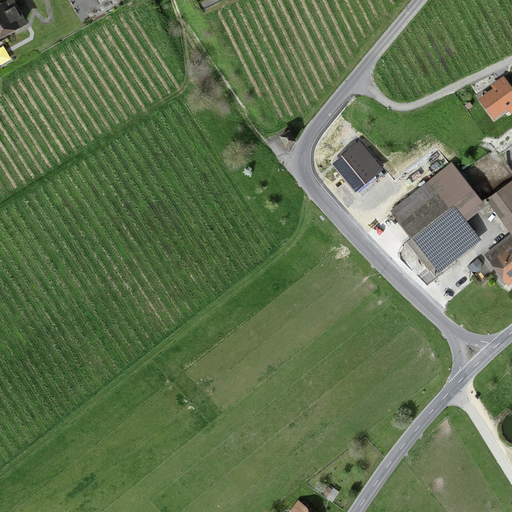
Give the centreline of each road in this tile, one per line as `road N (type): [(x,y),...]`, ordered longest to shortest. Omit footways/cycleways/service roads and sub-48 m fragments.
road 1 (residential): [(420,0),(310,128),(302,165),(309,185),(480,360)]
road 2 (track): [(183,27),(187,76),(179,92),(0,206)]
road 3 (tertiary): [(480,360),(396,451),(354,511)]
road 4 (track): [(172,0),(264,138)]
